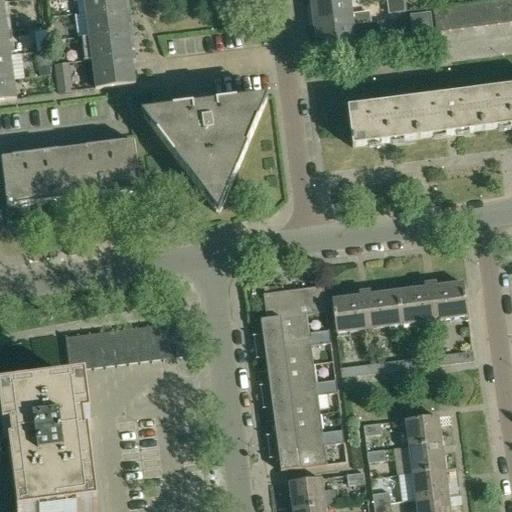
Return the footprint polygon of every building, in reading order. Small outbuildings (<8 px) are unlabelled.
[(77,0),(78,4),(80,20),(86,19),(127,14),(125,0),(77,0)] [(403,0),(401,0),(395,1),(397,15),(405,14),(403,0)] [(312,28),(334,25),(334,30),(353,27),(369,25),(368,15),(352,18),(350,3),(331,6),(331,1),(309,4),(312,28)] [(497,25),(510,24),(507,1),(495,3),(497,25)] [(482,4),(485,27),(497,25),(495,3),(482,4)] [(473,28),(485,27),(482,4),(470,6),(473,28)] [(460,30),(473,28),(470,6),(458,7),(460,30)] [(445,9),(448,31),(460,30),(458,7),(445,9)] [(436,33),(448,31),(445,9),(433,10),(436,33)] [(80,20),(75,21),(77,39),(88,38),(89,43),(130,38),(127,14),(86,19),(80,20)] [(413,38),(432,36),(429,16),(410,18),(413,38)] [(378,44),(398,41),(395,21),(376,24),(378,44)] [(334,25),(312,28),(315,52),(355,47),(353,27),(334,30),(334,25)] [(7,30),(0,30),(0,55),(10,54),(7,30)] [(46,36),(34,37),(37,53),(49,51),(46,36)] [(91,62),(92,68),(133,62),(130,38),(89,43),(85,44),(88,62),(91,62)] [(0,55),(0,79),(14,78),(10,54),(0,55)] [(136,87),(133,62),(92,68),(95,92),(136,87)] [(70,65),(55,66),(56,69),(57,80),(72,78),(70,65)] [(0,104),(17,102),(14,78),(0,79),(0,104)] [(484,134),(511,129),(511,90),(479,95),(484,134)] [(419,142),(484,134),(479,95),(414,103),(419,142)] [(264,100),(213,106),(145,115),(143,119),(215,214),(220,214),(266,104),(264,100)] [(352,151),(419,142),(414,103),(347,112),(352,151)] [(67,153),(74,203),(140,194),(133,144),(67,153)] [(8,212),(74,203),(67,153),(1,162),(8,212)] [(461,286),(395,295),(400,328),(465,320),(461,286)] [(261,298),(264,323),(265,323),(305,318),(305,319),(325,316),(321,289),(261,298)] [(334,337),(400,328),(395,295),(330,304),(334,337)] [(254,339),(255,350),(308,343),(308,337),(305,319),(305,318),(265,323),(264,323),(258,324),(260,337),(251,339),(251,340),(254,339)] [(187,357),(185,337),(183,325),(65,340),(70,373),(82,371),(79,347),(91,345),(102,344),(114,342),(125,341),(137,339),(149,338),(160,336),(172,335),(175,359),(187,357)] [(327,334),(317,335),(319,348),(329,346),(327,334)] [(163,360),(175,359),(172,335),(160,336),(163,360)] [(317,335),(308,337),(308,343),(309,349),(319,348),(317,335)] [(160,336),(149,338),(152,362),(163,360),(160,336)] [(137,339),(140,364),(152,362),(149,338),(137,339)] [(137,339),(125,341),(129,365),(140,364),(137,339)] [(125,341),(114,342),(117,367),(129,365),(125,341)] [(102,344),(105,368),(117,367),(114,342),(102,344)] [(308,343),(255,350),(257,361),(254,362),(264,361),(265,374),(312,368),(309,349),(308,343)] [(102,344),(91,345),(94,370),(105,368),(102,344)] [(82,371),(94,370),(91,345),(79,347),(82,371)] [(470,355),(404,363),(406,372),(471,364),(470,355)] [(340,381),(406,372),(404,363),(339,372),(340,381)] [(261,389),(262,400),(315,393),(314,386),(312,368),(265,374),(267,387),(257,389),(258,390),(261,389)] [(324,385),(326,398),(336,396),(334,384),(324,385)] [(324,385),(314,386),(315,393),(316,399),(326,398),(324,385)] [(96,511),(86,432),(90,432),(85,391),(0,401),(0,416),(3,442),(7,441),(15,511),(96,511)] [(319,418),(316,399),(315,393),(262,400),(264,411),(261,412),(271,411),(272,424),(319,418)] [(268,439),(269,450),(322,442),(321,436),(319,418),(272,424),(274,437),(264,439),(268,439)] [(404,424),(407,450),(439,446),(435,419),(404,424)] [(381,426),(363,428),(365,439),(382,437),(381,426)] [(341,434),(331,435),(333,448),(343,446),(341,434)] [(331,435),(321,436),(322,442),(323,449),(333,448),(331,435)] [(326,468),(323,449),(322,442),(269,450),(271,461),(267,461),(268,462),(277,461),(279,475),(326,468)] [(439,446),(407,450),(411,476),(442,472),(439,446)] [(384,452),(367,454),(368,465),(385,464),(384,452)] [(411,476),(397,478),(401,504),(414,503),(446,498),(442,472),(411,476)] [(364,475),(346,477),(348,488),(365,486),(364,475)] [(292,511),(324,508),(321,482),(288,486),(291,511),(292,511)] [(372,496),(374,507),(390,505),(389,494),(372,496)] [(447,511),(446,498),(414,503),(415,511),(447,511)]
